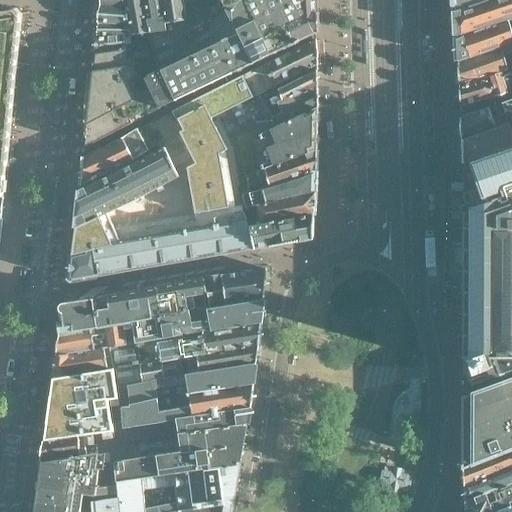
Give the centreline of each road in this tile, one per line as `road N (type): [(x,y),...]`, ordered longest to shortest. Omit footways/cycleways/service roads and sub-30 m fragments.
road 1 (residential): [(32,288),(69,292),(265,256),(292,266),(302,278),(288,309),(257,511)]
road 2 (residential): [(414,511),(433,448),(435,398),(422,316),(410,0)]
road 3 (residential): [(70,0),(32,288)]
road 4 (residential): [(32,288),(1,511)]
road 5 (unknown): [(128,281),(89,493)]
